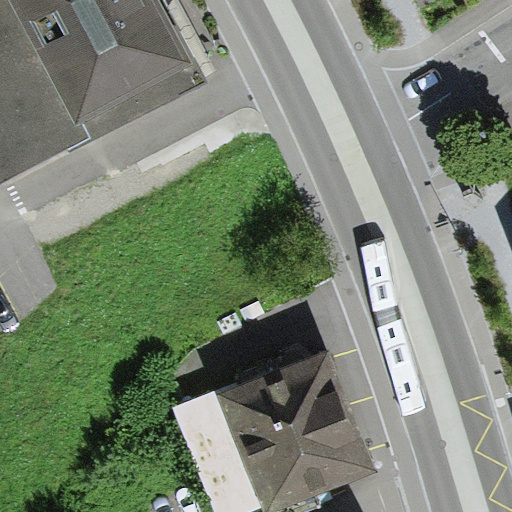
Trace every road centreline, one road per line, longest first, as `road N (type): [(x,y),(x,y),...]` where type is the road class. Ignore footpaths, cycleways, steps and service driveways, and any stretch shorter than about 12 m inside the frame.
road 1 (primary): [(475,511),(425,346),(350,147)]
road 2 (residential): [(350,147),(511,51)]
road 3 (primary): [(350,147),(276,0)]
